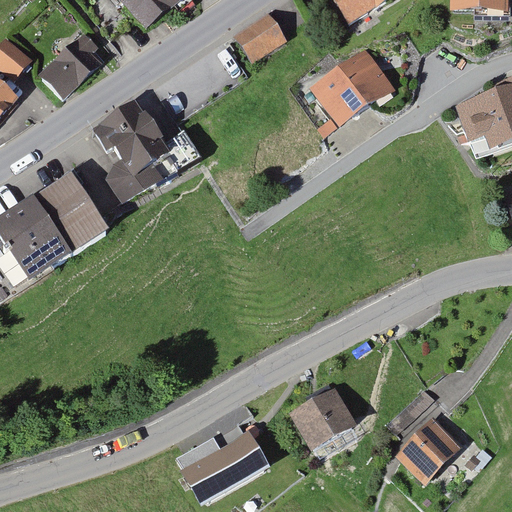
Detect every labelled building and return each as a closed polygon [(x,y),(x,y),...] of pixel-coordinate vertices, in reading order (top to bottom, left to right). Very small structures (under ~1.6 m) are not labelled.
[(145,38),(191,3),(189,0),(115,0),(117,2),(134,24),(145,38)] [(339,0),(359,28),(399,0),(339,0)] [(450,0),(451,16),(506,16),(505,0),(450,0)] [(117,2),(94,18),(111,41),(122,33),(134,24),(117,2)] [(240,40),(261,71),(295,48),(274,17),(240,40)] [(103,70),(92,58),(94,57),(97,54),(84,40),(38,81),(62,107),(72,98),(103,70)] [(0,50),(0,74),(14,86),(22,77),(31,66),(5,45),(0,50)] [(316,91),(349,134),(404,94),(371,53),(316,91)] [(511,82),(499,87),(502,94),(460,108),(486,163),(511,154),(511,82)] [(0,126),(9,117),(16,108),(0,93),(0,126)] [(105,130),(93,138),(106,160),(122,150),(127,156),(116,163),(118,166),(113,170),(110,176),(106,184),(123,211),(199,165),(183,138),(174,144),(164,151),(136,110),(105,130)] [(30,290),(109,243),(72,185),(0,229),(0,243),(6,253),(30,290)] [(411,436),(439,406),(424,392),(395,421),(411,436)] [(336,396),(290,421),(312,462),(358,437),(336,396)] [(437,424),(401,461),(433,492),(469,455),(437,424)] [(220,457),(213,444),(196,454),(178,464),(186,477),(180,480),(198,511),(209,511),(269,477),(248,441),(220,457)]
